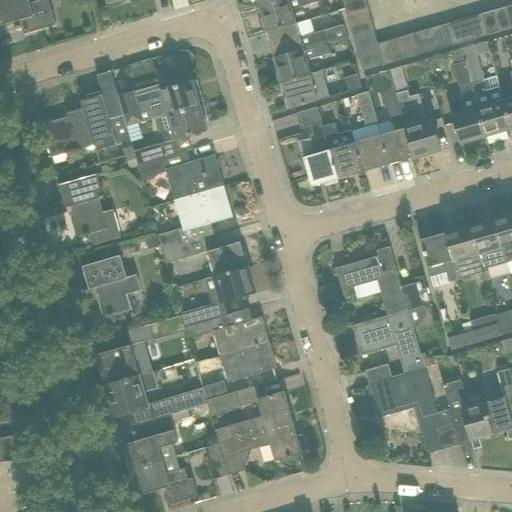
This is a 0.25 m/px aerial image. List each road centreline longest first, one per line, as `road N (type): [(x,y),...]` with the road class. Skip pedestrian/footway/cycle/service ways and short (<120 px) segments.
road 1 (residential): [(283,235),(220,29),(190,24),(0,77)]
road 2 (tertiary): [(81,511),(0,230)]
road 3 (residential): [(352,479),(283,235)]
road 4 (residential): [(283,235),(511,169)]
road 5 (residential): [(352,479),(511,492)]
